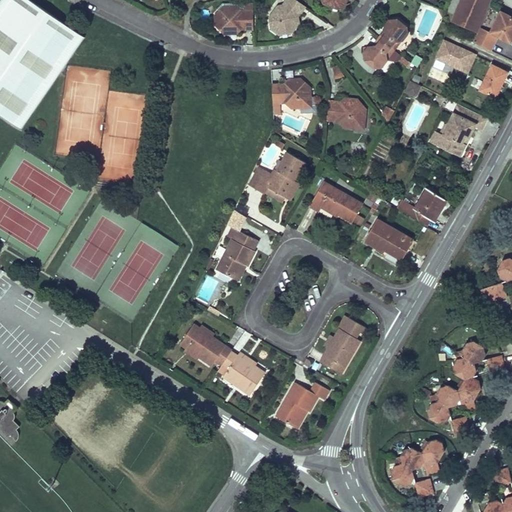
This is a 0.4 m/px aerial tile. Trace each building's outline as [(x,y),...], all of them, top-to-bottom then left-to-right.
[(85,38),(30,0),(0,0),(0,113),(21,128),(85,38)] [(306,6),(296,0),(285,0),(284,1),(285,4),(282,5),(270,21),(271,29),(279,35),(292,32),(291,27),(294,24),(299,23),(298,17),(298,14),(301,13),(306,6)] [(321,0),(323,3),(337,9),(345,6),(343,1),(345,0),(321,0)] [(461,0),(453,21),(477,31),(490,0),(461,0)] [(282,5),(277,5),(269,17),(270,21),(282,5)] [(243,11),(241,9),(220,9),(215,15),(215,24),(225,34),(229,30),(232,30),(237,34),(241,29),(243,27),(245,29),(254,29),(253,9),(245,9),(243,11)] [(511,40),(511,17),(502,12),(491,32),(511,42),(511,40)] [(408,26),(398,18),(389,19),(390,24),(385,25),(385,29),(386,33),(381,39),(395,50),(400,44),(399,41),(404,40),(403,34),(409,34),(408,26)] [(381,39),(379,37),(372,46),(377,45),(381,39)] [(395,50),(381,39),(377,45),(372,46),(369,46),(369,51),(364,51),(365,60),(375,68),(383,67),(382,61),(388,60),(387,56),(390,56),(395,50)] [(443,39),(435,60),(468,75),(477,53),(443,39)] [(418,67),(422,56),(414,54),(411,64),(418,67)] [(406,65),(409,61),(403,55),(399,60),(406,65)] [(495,97),(507,72),(492,65),(480,89),(495,97)] [(344,76),(337,66),(333,67),(336,78),(344,76)] [(286,103),(292,109),(301,108),(301,113),(317,113),(317,96),(311,96),(311,87),(301,78),(297,82),(293,82),(289,78),(285,83),(283,85),(280,83),(272,84),(273,104),(280,103),(281,103),(283,101),(286,103)] [(422,86),(411,81),(405,92),(417,97),(418,95),(422,86)] [(366,109),(357,98),(353,102),(349,102),(345,97),(341,101),(338,103),(336,101),(328,100),(326,120),(334,121),(337,118),(339,121),(344,127),(353,128),(365,118),(366,109)] [(280,103),(273,104),(274,114),(281,114),(280,103)] [(487,118),(475,112),(458,104),(449,124),(445,125),(441,133),(436,144),(461,156),(466,145),(462,143),(466,135),(470,137),(475,126),(482,130),(487,118)] [(364,129),(365,118),(353,128),(364,129)] [(436,144),(441,133),(436,131),(431,141),(436,144)] [(302,169),(306,162),(288,152),(275,175),(266,170),(255,189),(265,194),(266,192),(268,187),(286,197),(295,180),(294,180),(296,177),(298,178),(303,170),(302,169)] [(266,170),(259,166),(249,185),(255,189),(266,170)] [(290,200),(300,183),(295,180),(286,197),(290,200)] [(323,182),(310,205),(318,210),(321,206),(334,213),(335,211),(353,221),(363,204),(323,182)] [(286,197),(268,187),(266,192),(283,202),(286,197)] [(447,200),(427,188),(415,209),(414,208),(410,215),(426,225),(430,219),(434,221),(447,200)] [(379,196),(371,191),(367,197),(375,202),(379,196)] [(401,200),(397,207),(410,215),(414,208),(401,200)] [(378,204),(375,202),(370,211),(373,213),(378,204)] [(233,227),(237,229),(244,215),(241,213),(235,209),(227,224),(233,227)] [(377,219),(365,240),(383,251),(385,248),(388,250),(403,259),(414,240),(377,219)] [(237,229),(233,227),(228,236),(232,238),(237,229)] [(217,269),(235,278),(241,266),(240,266),(241,262),(247,265),(248,265),(256,250),(254,249),(258,240),(237,229),(232,238),(217,269)] [(403,259),(388,250),(385,248),(383,251),(382,254),(400,264),(403,259)] [(511,262),(511,263),(510,257),(503,260),(498,270),(501,278),(505,276),(507,281),(511,278),(511,262)] [(247,265),(241,262),(240,266),(241,266),(235,278),(239,280),(247,265)] [(507,297),(502,282),(495,284),(500,299),(507,297)] [(500,299),(495,284),(488,287),(493,301),(500,299)] [(493,301),(488,287),(481,289),(486,304),(493,301)] [(349,317),(345,315),(338,327),(340,328),(342,329),(349,317)] [(340,328),(334,338),(332,341),(334,343),(331,348),(329,346),(329,347),(321,361),(341,373),(360,340),(354,336),(358,330),(363,333),(366,327),(349,317),(342,329),(340,328)] [(211,336),(209,338),(207,336),(208,334),(200,329),(194,324),(180,344),(187,348),(198,356),(212,365),(216,360),(222,364),(231,351),(232,350),(211,336)] [(214,333),(202,325),(200,329),(208,334),(207,336),(209,338),(211,336),(214,333)] [(334,338),(330,335),(325,345),(329,347),(329,346),(331,348),(334,343),(332,341),(334,338)] [(465,357),(474,363),(482,360),(481,356),(486,355),(484,346),(474,341),(467,343),(468,348),(463,350),(465,357)] [(198,356),(187,348),(185,351),(196,359),(198,356)] [(465,357),(463,350),(455,351),(457,359),(459,364),(453,366),(455,373),(462,377),(465,379),(473,377),(472,372),(476,371),(474,363),(465,357)] [(255,365),(248,360),(247,361),(244,360),(247,356),(247,355),(240,351),(238,355),(231,351),(222,364),(219,370),(225,374),(224,375),(251,394),(265,372),(255,365)] [(502,355),(487,359),(489,366),(504,362),(502,355)] [(257,363),(247,356),(244,360),(247,361),(248,360),(255,365),(257,363)] [(306,358),(303,363),(309,367),(312,362),(306,358)] [(504,362),(489,366),(491,374),(506,370),(504,362)] [(455,389),(458,390),(465,379),(462,377),(455,389)] [(465,379),(458,390),(460,399),(463,412),(476,409),(474,400),(481,388),(479,380),(474,381),(473,377),(465,379)] [(277,416),(293,426),(302,411),(301,410),(303,407),(307,410),(310,411),(318,396),(325,399),(330,390),(316,382),(311,391),(296,382),(277,416)] [(439,401),(449,406),(457,404),(456,400),(460,399),(458,390),(455,389),(448,385),(441,387),(443,392),(437,394),(439,401)] [(429,417),(439,423),(447,421),(446,416),(451,415),(449,406),(439,401),(437,394),(430,396),(432,403),(433,408),(428,410),(429,417)] [(17,408),(8,399),(4,403),(3,402),(2,401),(0,401),(0,400),(0,424),(16,441),(17,440),(18,438),(19,436),(19,434),(19,432),(18,430),(17,429),(19,426),(13,420),(14,419),(14,418),(15,417),(15,415),(15,414),(14,413),(13,412),(17,408)] [(302,411),(293,426),(297,428),(307,410),(303,407),(301,410),(302,411)] [(466,416),(451,419),(453,427),(468,423),(466,416)] [(468,423),(453,427),(455,435),(470,431),(468,423)] [(445,450),(442,442),(438,443),(437,439),(428,441),(421,453),(424,461),(427,474),(440,471),(438,462),(445,450)] [(421,453),(428,441),(426,440),(419,451),(421,453)] [(419,451),(412,447),(405,449),(406,455),(401,456),(402,463),(412,469),(421,467),(419,462),(424,461),(421,453),(419,451)] [(412,469),(402,463),(401,456),(393,458),(395,465),(397,471),(391,472),(393,480),(403,485),(411,483),(410,479),(414,477),(412,469)] [(511,481),(508,467),(500,469),(505,484),(511,481)] [(505,484),(500,469),(493,471),(497,486),(505,484)] [(430,478),(415,482),(417,489),(432,485),(430,478)] [(432,485),(417,489),(419,497),(434,493),(432,485)] [(505,511),(506,511),(504,503),(499,504),(498,500),(489,502),(483,511),(505,511)]
